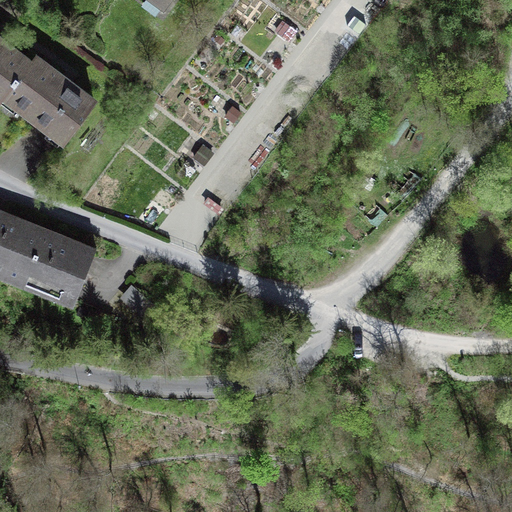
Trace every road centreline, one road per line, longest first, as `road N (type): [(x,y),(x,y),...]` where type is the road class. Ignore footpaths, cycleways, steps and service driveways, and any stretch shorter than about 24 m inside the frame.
road 1 (residential): [(0,355),(103,379),(229,387),(295,366),(331,312)]
road 2 (residential): [(0,182),(331,312)]
road 3 (track): [(511,89),(443,184),(331,312)]
road 4 (unclassified): [(511,345),(428,339),(331,312)]
